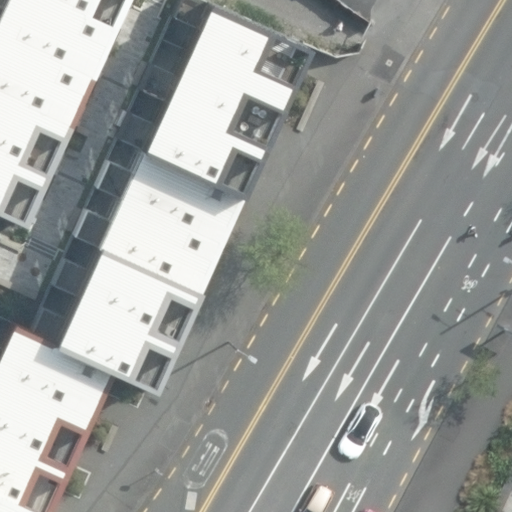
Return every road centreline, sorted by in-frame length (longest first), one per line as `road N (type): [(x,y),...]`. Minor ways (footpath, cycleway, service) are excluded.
road 1 (trunk): [(176,511),(277,399),(373,273)]
road 2 (secondary): [(511,41),(373,273)]
road 3 (secondary): [(373,273),(328,454),(298,511)]
